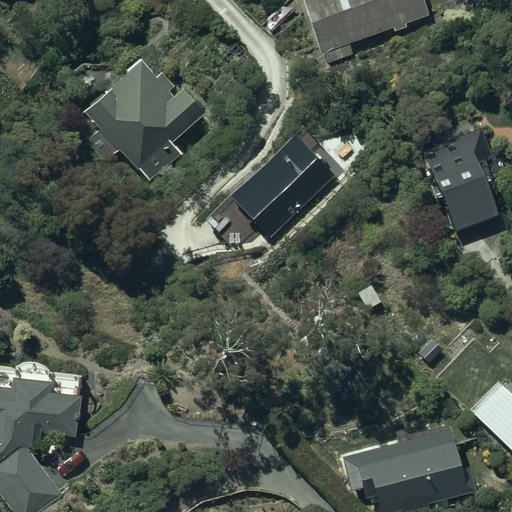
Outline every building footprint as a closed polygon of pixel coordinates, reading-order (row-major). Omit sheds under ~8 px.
[(418,0),(295,0),(317,56),(322,54),(327,65),(351,55),(348,46),(392,29),(393,33),(404,29),(403,26),(425,17),(418,0)] [(99,132),(85,144),(104,163),(117,152),(136,171),(137,171),(148,183),(181,153),(171,145),(201,116),(179,93),(171,99),(167,94),(171,90),(160,75),(153,80),(138,62),(82,114),(99,132)] [(448,121),(405,137),(445,242),(494,223),(474,173),(479,171),(477,165),(489,160),(478,131),(455,140),(448,121)] [(333,179),(290,136),(203,222),(228,247),(252,243),(260,235),(268,242),(333,179)] [(0,496),(13,511),(39,511),(61,496),(32,462),(33,455),(38,455),(39,436),(75,439),(80,378),(74,377),(75,374),(51,372),(51,375),(48,375),(48,373),(47,372),(46,371),(46,370),(45,369),(44,368),(43,367),(42,367),(41,366),(40,365),(39,364),(38,364),(37,363),(35,363),(34,363),(33,362),(32,362),(30,362),(29,362),(28,362),(27,362),(25,363),(24,363),(23,363),(22,364),(21,364),(20,365),(18,366),(17,366),(16,367),(16,368),(15,369),(14,370),(13,371),(13,372),(10,372),(10,366),(0,365),(0,496)] [(495,383),(467,411),(511,455),(511,382),(506,377),(497,385),(495,383)] [(398,448),(398,451),(365,460),(363,455),(346,460),(349,471),(354,470),(363,503),(375,500),(378,511),(410,511),(433,506),(434,511),(435,511),(447,509),(445,503),(471,495),(465,470),(454,473),(444,437),(398,448)]
